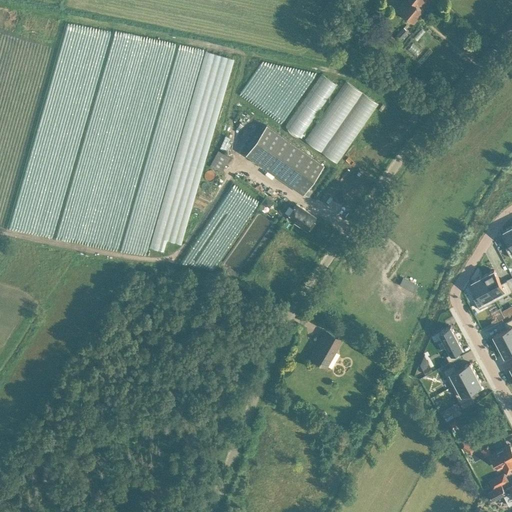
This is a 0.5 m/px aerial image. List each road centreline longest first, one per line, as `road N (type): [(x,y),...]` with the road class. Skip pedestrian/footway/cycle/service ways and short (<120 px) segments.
road 1 (unclassified): [(214,511),(253,390),(318,255),(511,30)]
road 2 (residential): [(511,404),(454,295),(511,214)]
